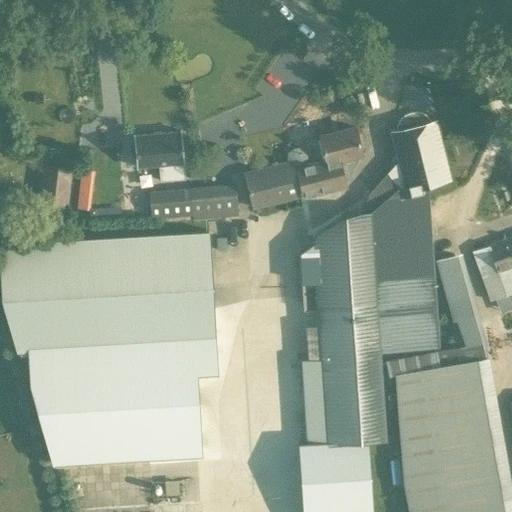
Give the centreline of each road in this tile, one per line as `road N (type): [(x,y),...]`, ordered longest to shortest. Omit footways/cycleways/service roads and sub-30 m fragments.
road 1 (track): [(511,480),(496,348),(457,231),(498,51)]
road 2 (unclassified): [(511,48),(420,62),(381,59),(326,36),(285,0)]
